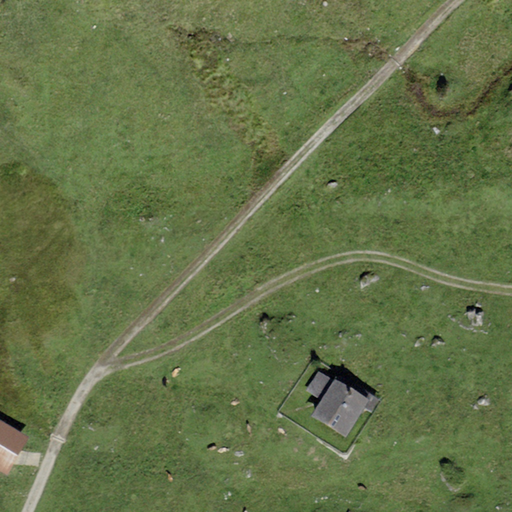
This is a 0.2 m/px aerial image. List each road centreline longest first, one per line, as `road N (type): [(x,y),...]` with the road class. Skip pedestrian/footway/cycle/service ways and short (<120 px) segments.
road 1 (track): [(29,511),(97,365),(349,102),(463,0)]
road 2 (track): [(97,365),(176,346),(285,277),(335,257),(367,253),(511,288)]
